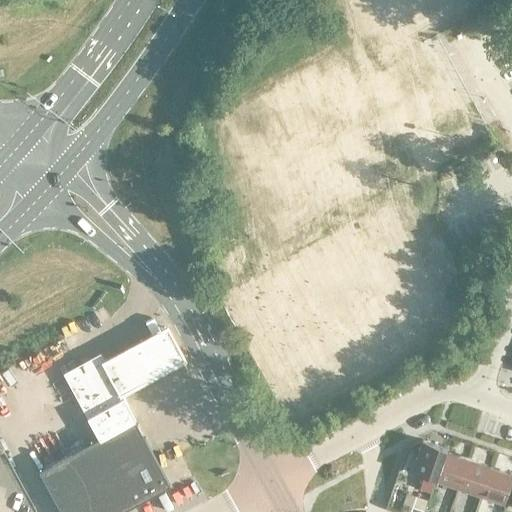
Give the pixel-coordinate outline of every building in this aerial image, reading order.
[(164,323),(105,355),(125,391),(184,359),(164,323)] [(98,355),(77,367),(67,372),(102,436),(39,470),(61,511),(118,511),(169,484),(134,420),(125,405),(98,355)] [(422,439),(418,450),(407,447),(400,466),(435,478),(444,451),(445,451),(446,447),(422,439)] [(444,451),(435,478),(458,486),(467,458),(445,451),(444,451)] [(490,466),(467,458),(458,486),(480,494),(490,466)] [(511,477),(511,473),(490,466),(480,494),(504,502),(511,477)] [(424,511),(427,500),(406,493),(399,511),(410,511),(412,507),(424,511)]
